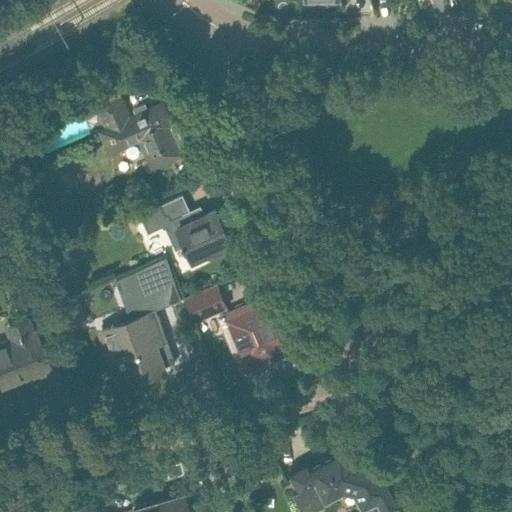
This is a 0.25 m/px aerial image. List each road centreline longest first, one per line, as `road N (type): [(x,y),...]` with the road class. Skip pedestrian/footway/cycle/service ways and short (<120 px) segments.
road 1 (residential): [(0,460),(373,354)]
road 2 (unclassified): [(373,354),(283,240),(235,162),(204,72),(208,24)]
road 3 (unclassified): [(208,24),(293,46),(511,39)]
road 4 (unclassified): [(498,511),(373,354)]
